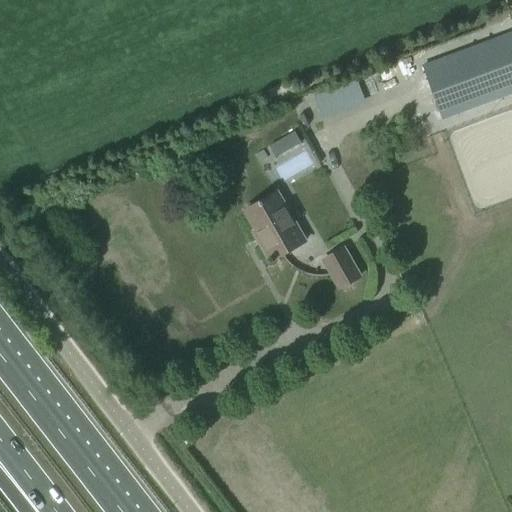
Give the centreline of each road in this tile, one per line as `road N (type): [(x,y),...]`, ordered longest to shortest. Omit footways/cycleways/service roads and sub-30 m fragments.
road 1 (unclassified): [(200,511),(0,249)]
road 2 (motorway): [(123,511),(0,357)]
